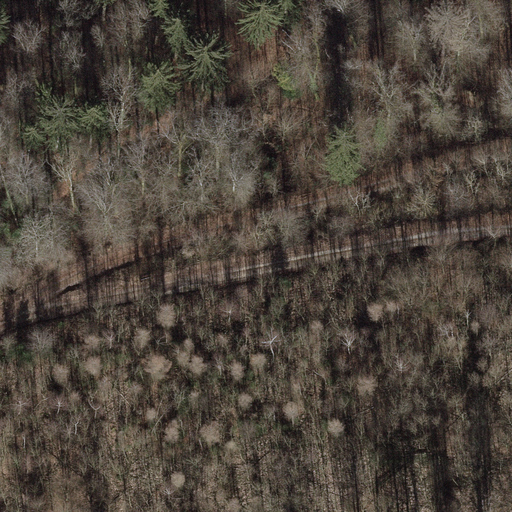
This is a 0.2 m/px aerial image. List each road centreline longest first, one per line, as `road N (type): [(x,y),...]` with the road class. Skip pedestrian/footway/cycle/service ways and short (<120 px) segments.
road 1 (track): [(0,322),(105,255),(511,146)]
road 2 (track): [(0,326),(104,298),(511,229)]
